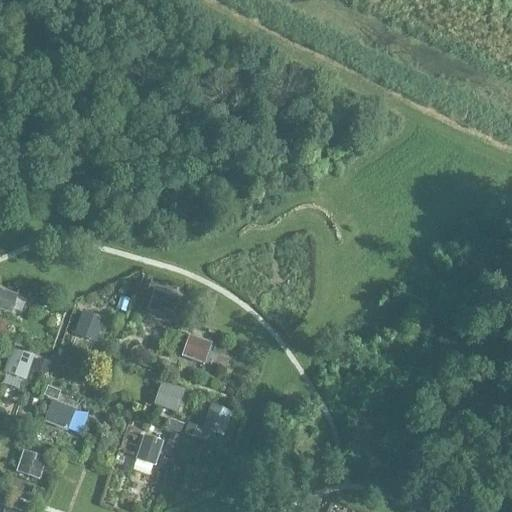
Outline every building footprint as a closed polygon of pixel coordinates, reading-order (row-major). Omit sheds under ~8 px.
[(143,277),(140,288),(147,291),(152,279),(143,277)] [(0,312),(11,316),(18,296),(0,289),(0,312)] [(179,299),(155,290),(147,311),(164,317),(166,313),(173,316),(179,299)] [(120,296),(116,308),(125,310),(129,299),(120,296)] [(96,343),(104,320),(83,313),(75,335),(96,343)] [(114,314),(112,321),(120,323),(122,316),(114,314)] [(181,359),(204,367),(212,345),(189,336),(181,359)] [(26,382),(34,358),(12,350),(4,374),(26,382)] [(52,364),(43,361),(39,372),(48,375),(52,364)] [(178,415),(185,393),(161,385),(154,407),(178,415)] [(46,387),(43,396),(56,401),(59,393),(46,387)] [(67,433),(76,410),(53,401),(43,423),(67,433)] [(201,430),(223,439),(233,414),(211,405),(201,430)] [(171,421),(168,429),(180,433),(183,425),(171,421)] [(189,424),(185,433),(192,437),(196,427),(189,424)] [(171,434),(167,446),(176,448),(179,437),(171,434)] [(155,468),(164,444),(144,437),(135,461),(155,468)] [(40,482),(47,460),(23,452),(16,474),(40,482)] [(35,489),(32,498),(44,502),(47,493),(35,489)]
